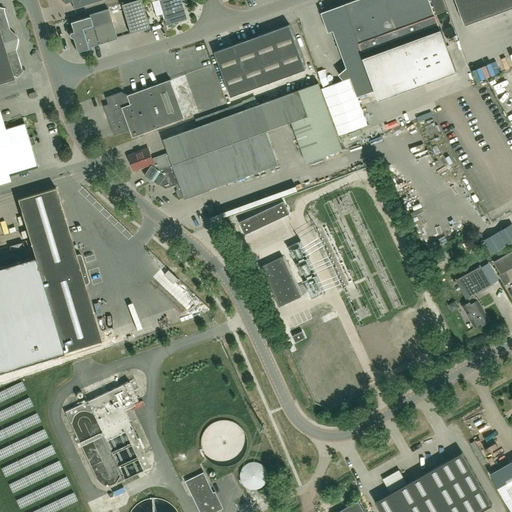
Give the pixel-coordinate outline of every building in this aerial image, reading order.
[(63,0),(64,4),(72,1),(74,9),(102,0),(63,0)] [(135,0),(121,5),(122,6),(130,34),(149,28),(140,0),(135,0)] [(155,15),(162,13),(166,26),(187,19),(181,0),(157,0),(151,2),(155,15)] [(355,0),(345,4),(321,12),(329,32),(333,31),(346,68),(338,75),(343,80),(350,78),(371,134),(466,99),(429,0),(355,0)] [(511,7),(511,0),(455,0),(465,25),(511,7)] [(0,83),(14,79),(23,70),(22,68),(16,50),(17,46),(13,32),(9,29),(4,11),(4,9),(0,7),(0,83)] [(77,44),(79,50),(117,39),(108,11),(70,22),(73,32),(69,33),(68,34),(67,36),(68,39),(70,40),(72,41),(77,44)] [(306,69),(289,24),(252,38),(268,83),(306,69)] [(268,83),(252,38),(215,52),(231,96),(268,83)] [(130,42),(109,48),(111,54),(131,48),(130,42)] [(133,137),(185,118),(171,79),(128,95),(122,92),(106,97),(108,104),(104,105),(114,135),(130,129),(133,137)] [(168,153),(152,159),(148,148),(129,155),(134,170),(136,169),(137,170),(141,169),(141,167),(149,164),(150,167),(144,175),(150,179),(151,182),(154,181),(159,185),(160,184),(166,187),(176,184),(178,189),(177,191),(179,196),(181,197),(184,196),(185,198),(278,164),(266,131),(291,122),(306,163),(342,149),(319,82),(163,139),(168,153)] [(257,103),(255,98),(242,103),(242,102),(233,106),(233,105),(228,107),(195,119),(198,125),(230,112),(231,113),(235,111),(235,110),(238,109),(238,110),(257,103)] [(454,127),(465,122),(463,118),(452,123),(454,127)] [(37,167),(31,146),(24,123),(0,131),(0,129),(0,183),(10,181),(9,176),(37,167)] [(17,199),(26,230),(28,237),(29,239),(31,246),(34,255),(0,265),(0,371),(63,352),(101,341),(84,284),(87,283),(89,281),(81,254),(79,253),(75,254),(55,187),(17,199)] [(284,201),(239,222),(245,234),(290,214),(284,201)] [(505,271),(511,267),(511,251),(493,262),(500,273),(498,274),(504,284),(508,282),(509,279),(505,271)] [(279,307),(301,296),(283,256),(260,266),(279,307)] [(490,321),(484,310),(478,299),(478,300),(475,294),(492,285),(481,266),(456,280),(468,302),(462,306),(474,327),(481,323),(482,325),(490,321)] [(174,278),(165,268),(161,273),(169,282),(174,278)] [(306,337),(302,331),(293,336),(296,342),(306,337)] [(128,478),(130,477),(150,467),(124,410),(134,405),(133,402),(138,400),(134,392),(139,389),(134,379),(65,412),(96,479),(99,483),(103,485),(108,486),(113,485),(128,478)] [(462,452),(375,502),(380,511),(479,511),(492,505),(462,452)] [(511,461),(491,474),(506,500),(511,496),(511,461)] [(382,480),(389,493),(405,484),(398,470),(382,480)] [(269,471),(251,475),(254,490),(272,486),(269,471)] [(199,506),(214,499),(214,498),(203,476),(203,475),(188,482),(188,483),(189,483),(200,505),(199,505),(199,506)] [(365,511),(358,501),(338,511),(365,511)]
